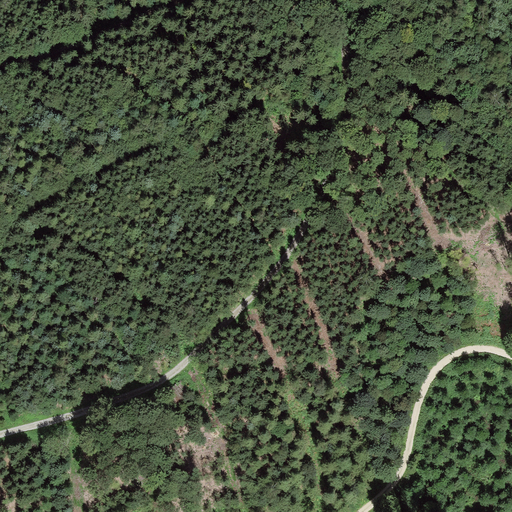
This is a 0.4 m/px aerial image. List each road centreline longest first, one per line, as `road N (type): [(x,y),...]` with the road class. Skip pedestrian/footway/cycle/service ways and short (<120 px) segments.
road 1 (track): [(0,430),(87,407),(177,364),(299,241),(336,166),(347,116),(344,34),(331,0)]
road 2 (track): [(511,356),(470,348),(446,357),(417,397),(393,484),(360,511)]
road 3 (track): [(169,0),(0,65)]
